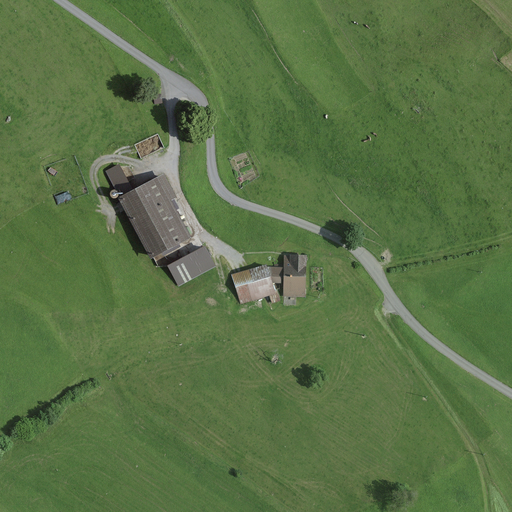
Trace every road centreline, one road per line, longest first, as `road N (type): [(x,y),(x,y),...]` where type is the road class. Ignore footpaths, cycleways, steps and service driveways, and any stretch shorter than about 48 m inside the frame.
road 1 (unclassified): [(511,393),(458,360),(402,311),(368,260),(328,232),(222,192),(211,173),(209,117),(194,94),(60,0)]
road 2 (track): [(392,297),(383,313),(477,453),(492,511)]
